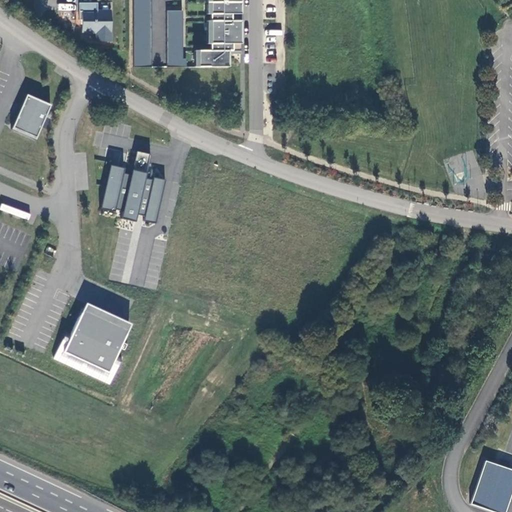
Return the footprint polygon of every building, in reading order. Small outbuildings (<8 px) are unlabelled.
[(95,0),(76,0),(76,17),(79,17),(79,30),(93,30),(93,39),(108,39),(108,8),(95,8),(95,0)] [(138,0),(139,67),(153,67),(151,0),(138,0)] [(207,0),(208,13),(211,14),(211,21),(208,21),(208,44),(211,44),(211,51),(196,50),(196,67),(230,66),(230,51),(244,50),(243,17),(242,0),(207,0)] [(183,10),(167,10),(168,67),(188,67),(188,59),(184,59),(183,10)] [(245,43),(244,43),(244,51),(230,51),(230,54),(245,54),(245,43)] [(12,123),(25,94),(23,93),(10,123),(12,123)] [(25,94),(12,123),(11,127),(35,137),(49,104),(25,94)] [(35,137),(11,127),(10,129),(34,139),(35,137)] [(152,155),(138,152),(133,176),(125,174),(126,169),(112,166),(102,209),(116,212),(117,209),(125,211),(123,219),(137,222),(139,214),(146,216),(145,221),(157,224),(166,181),(155,178),(154,180),(147,179),(152,155)] [(324,297),(354,230),(225,172),(195,239),(324,297)] [(106,386),(108,384),(120,358),(114,356),(129,325),(84,303),(69,334),(64,332),(50,359),(106,386)] [(505,511),(511,493),(511,469),(485,460),(470,505),(491,511),(505,511)]
